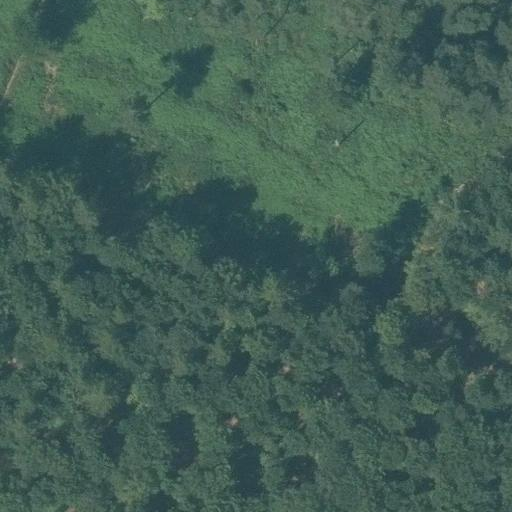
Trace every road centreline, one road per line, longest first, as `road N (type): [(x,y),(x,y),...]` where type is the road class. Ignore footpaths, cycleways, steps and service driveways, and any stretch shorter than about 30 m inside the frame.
road 1 (track): [(511,365),(0,162)]
road 2 (track): [(0,127),(48,0)]
